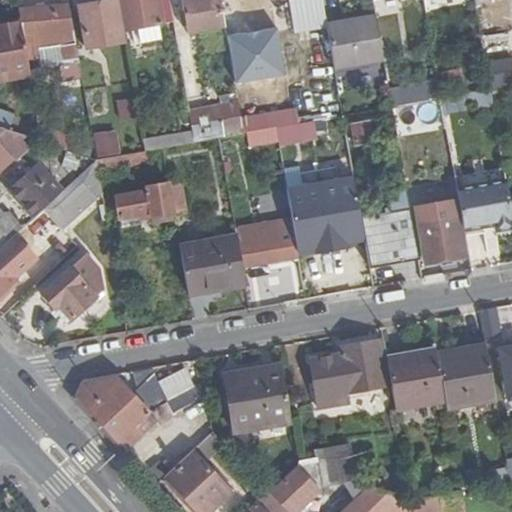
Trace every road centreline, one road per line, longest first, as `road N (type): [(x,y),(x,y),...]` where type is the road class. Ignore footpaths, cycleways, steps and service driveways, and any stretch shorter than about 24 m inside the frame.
road 1 (residential): [(511,287),(45,371),(22,390)]
road 2 (primary): [(126,511),(22,390)]
road 3 (primary): [(0,424),(83,511)]
